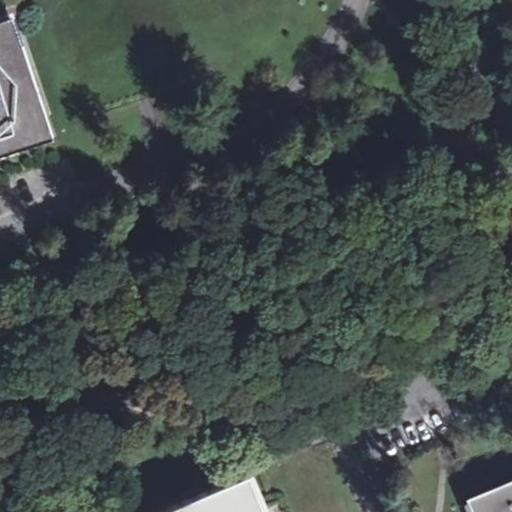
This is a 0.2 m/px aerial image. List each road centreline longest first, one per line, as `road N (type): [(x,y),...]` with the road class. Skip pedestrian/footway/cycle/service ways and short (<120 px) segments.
road 1 (residential): [(355,0),(347,43),(321,92),(173,176),(0,228)]
road 2 (residential): [(358,419),(511,368)]
